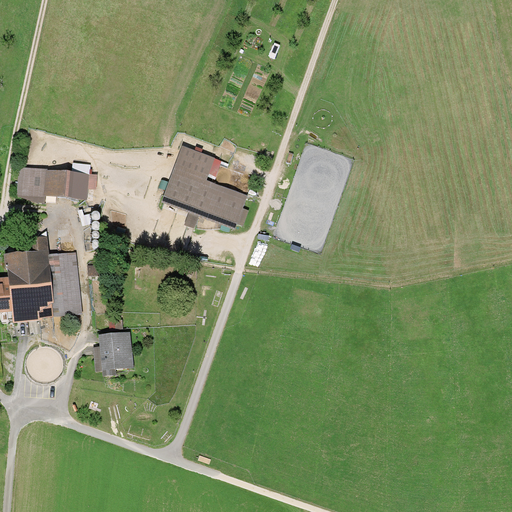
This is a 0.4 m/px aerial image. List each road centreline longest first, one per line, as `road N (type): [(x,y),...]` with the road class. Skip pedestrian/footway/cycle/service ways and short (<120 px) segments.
road 1 (track): [(336,0),(182,439),(168,459)]
road 2 (track): [(316,511),(0,399)]
road 3 (track): [(0,218),(47,0)]
